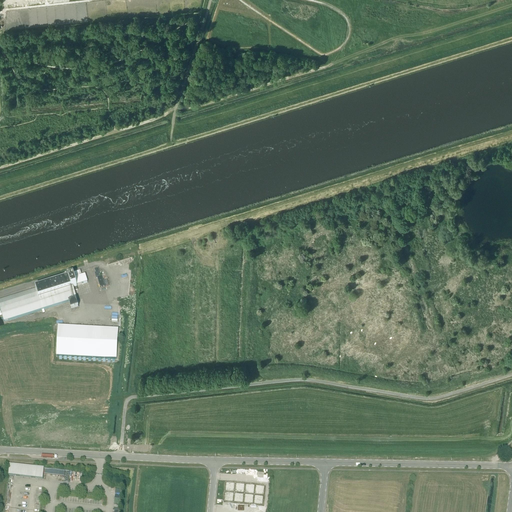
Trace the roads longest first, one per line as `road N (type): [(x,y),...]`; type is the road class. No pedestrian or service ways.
road 1 (unclassified): [(215,460),(0,450)]
road 2 (unclassified): [(511,466),(325,462)]
road 3 (unknown): [(0,301),(86,275),(102,329)]
road 4 (track): [(170,142),(204,21)]
